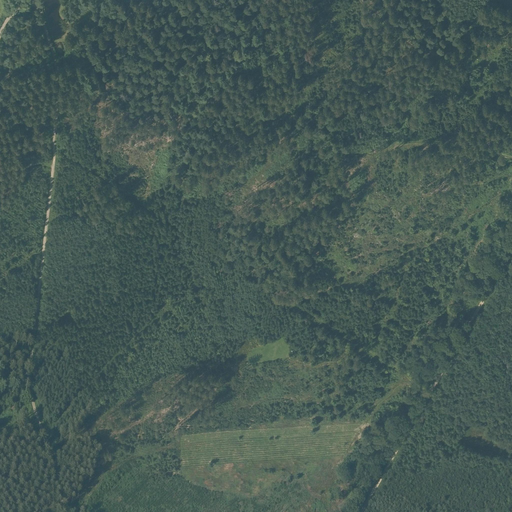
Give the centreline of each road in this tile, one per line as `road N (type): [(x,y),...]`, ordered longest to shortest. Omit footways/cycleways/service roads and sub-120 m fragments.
road 1 (track): [(33,0),(54,59),(56,110),(29,382),(64,511)]
road 2 (track): [(429,392),(54,147)]
road 3 (track): [(360,511),(511,247)]
